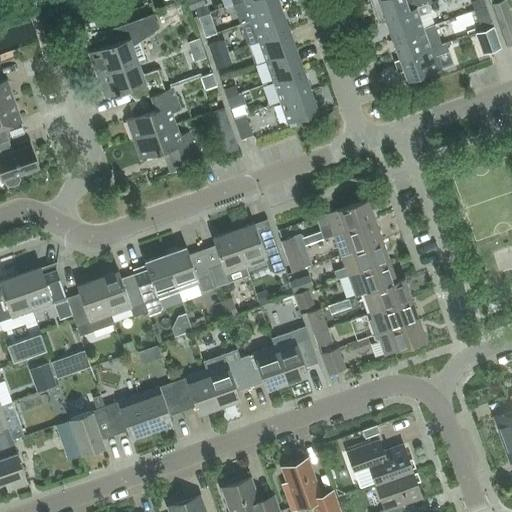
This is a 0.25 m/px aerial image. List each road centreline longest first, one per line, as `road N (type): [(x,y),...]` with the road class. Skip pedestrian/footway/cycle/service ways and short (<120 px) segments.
road 1 (residential): [(42,511),(387,387),(435,395)]
road 2 (residential): [(361,144),(103,234),(86,236),(59,221)]
road 3 (residential): [(59,221),(90,144),(62,71)]
road 4 (residential): [(361,144),(310,0)]
road 5 (residential): [(446,251),(403,129)]
road 6 (residential): [(435,395),(480,511)]
